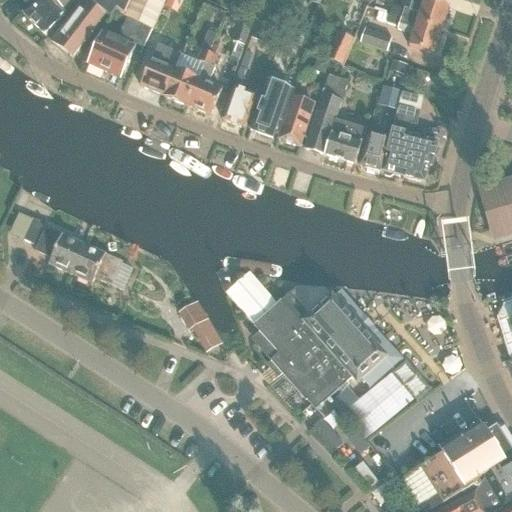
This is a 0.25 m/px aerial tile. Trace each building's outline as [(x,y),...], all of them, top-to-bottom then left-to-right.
[(44,36),(78,0),(37,0),(23,15),(44,36)] [(125,19),(133,0),(83,0),(84,1),(72,15),(51,42),(72,58),(104,18),(110,22),(115,15),(125,19)] [(133,0),(125,19),(127,20),(118,42),(102,35),(89,66),(121,81),(131,59),(130,59),(136,46),(143,50),(151,31),(152,31),(166,0),(133,0)] [(176,14),(182,0),(168,0),(164,8),(176,14)] [(198,12),(201,5),(193,1),(190,9),(198,12)] [(416,25),(441,32),(448,9),(424,1),(419,15),(416,25)] [(416,25),(419,15),(392,7),(390,16),(416,25)] [(416,25),(390,16),(387,25),(413,34),(409,48),(433,56),(441,32),(416,25)] [(238,46),(246,26),(232,21),(225,40),(238,46)] [(387,53),(392,38),(365,30),(360,45),(387,53)] [(220,59),(225,47),(215,43),(210,55),(209,55),(205,65),(213,69),(218,58),(220,59)] [(163,97),(173,72),(158,66),(163,54),(157,51),(152,63),(151,62),(140,88),(163,97)] [(204,65),(209,54),(201,51),(197,62),(204,65)] [(406,77),(409,65),(394,62),(391,74),(406,77)] [(198,82),(187,107),(210,117),(220,92),(206,86),(211,73),(203,70),(198,83),(198,82)] [(187,107),(198,82),(197,82),(198,81),(174,71),(174,73),(173,72),(163,97),(163,99),(187,108),(187,107)] [(354,166),(365,131),(335,122),(347,83),(327,77),(304,150),(354,166)] [(294,91),(267,81),(250,132),(272,139),(278,122),(284,123),(288,111),(291,100),(294,91)] [(244,130),(256,97),(234,89),(222,122),(244,130)] [(401,107),(404,94),(390,91),(387,104),(401,107)] [(313,107),(291,100),(288,111),(284,123),(278,141),(299,149),(313,107)] [(416,126),(419,113),(398,108),(381,173),(382,173),(384,177),(389,179),(393,176),(424,184),(428,167),(431,167),(437,144),(408,136),(411,125),(416,126)] [(380,173),(388,143),(390,133),(380,131),(385,115),(375,111),(369,129),(359,168),(380,173)] [(493,243),(511,237),(511,179),(477,189),(478,193),(492,242),(493,243)] [(32,222),(23,241),(33,245),(42,226),(32,222)] [(70,276),(83,246),(45,229),(34,252),(51,260),(48,266),(70,276)] [(83,246),(70,276),(92,286),(94,279),(111,287),(121,264),(105,256),(83,246)] [(369,331),(358,319),(352,324),(331,301),(309,320),(289,298),(254,328),(260,335),(253,341),(273,364),(270,367),(279,377),(282,374),(315,412),(329,400),(353,379),(357,384),(384,361),(363,337),(369,331)] [(511,303),(503,307),(497,318),(511,363),(506,365),(511,376),(511,303)] [(360,399),(347,384),(329,400),(343,415),(360,399)] [(443,455),(402,482),(419,508),(427,502),(430,506),(423,511),(429,511),(475,482),(474,481),(483,476),(503,510),(511,504),(511,451),(496,426),(485,433),(479,423),(438,448),(441,453),(443,455)] [(440,511),(483,511),(474,494),(440,511)]
